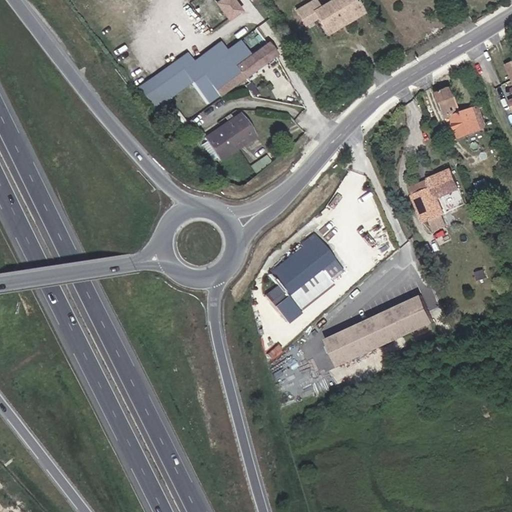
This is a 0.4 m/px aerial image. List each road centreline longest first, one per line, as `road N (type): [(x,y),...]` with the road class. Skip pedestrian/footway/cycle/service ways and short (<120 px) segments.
road 1 (motorway): [(198,511),(0,108)]
road 2 (motorway): [(0,178),(164,511)]
road 3 (tertiary): [(511,11),(362,108),(262,210)]
road 4 (motorway): [(205,208),(165,185),(18,0)]
road 5 (motorway): [(261,511),(213,326),(219,273)]
road 6 (primary): [(135,262),(0,283)]
road 7 (motorway): [(0,404),(83,511)]
